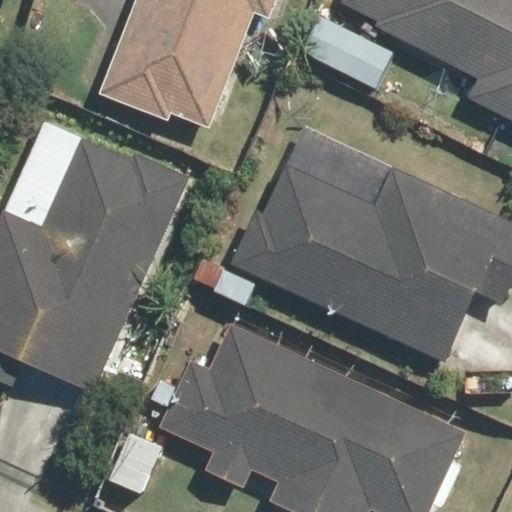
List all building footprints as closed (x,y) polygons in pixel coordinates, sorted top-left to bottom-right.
[(146,0),(110,91),(207,129),(251,18),(271,27),(282,0),(146,0)] [(484,99),(511,113),(511,0),(354,0),(350,9),(491,84),(484,99)] [(49,127),(0,235),(0,348),(97,391),(188,189),(49,127)] [(511,229),(317,143),(257,279),(456,367),(511,239),(511,229)] [(436,511),(471,432),(228,329),(183,434),(366,511),(436,511)]
